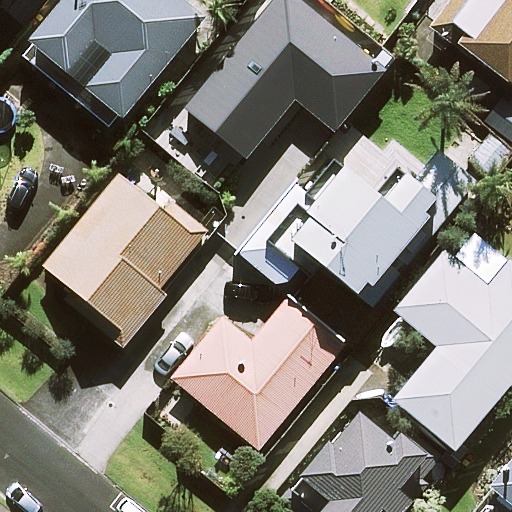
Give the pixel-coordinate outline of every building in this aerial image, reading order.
[(61,0),(48,16),(26,43),(67,78),(93,46),(107,58),(81,89),(118,120),(208,14),(191,0),(61,0)] [(378,75),(288,0),(287,0),(186,118),(242,166),(301,98),(334,126),(378,75)] [(511,0),(471,0),(444,37),(511,86),(511,0)] [(373,197),(336,165),(308,198),(294,186),(240,251),(281,286),(308,254),(369,306),(416,251),(473,183),(436,152),(409,184),(395,172),(373,197)] [(200,244),(116,174),(41,264),(125,334),(200,244)] [(511,377),(511,266),(465,226),(393,310),(436,347),(392,399),(452,449),(511,377)] [(340,346),(286,301),(251,343),(221,319),(172,378),(257,448),(340,346)] [(391,440),(353,409),(284,493),(306,511),(402,511),(443,463),(400,428),(391,440)] [(511,511),(511,458),(504,469),(470,511),(511,511)]
